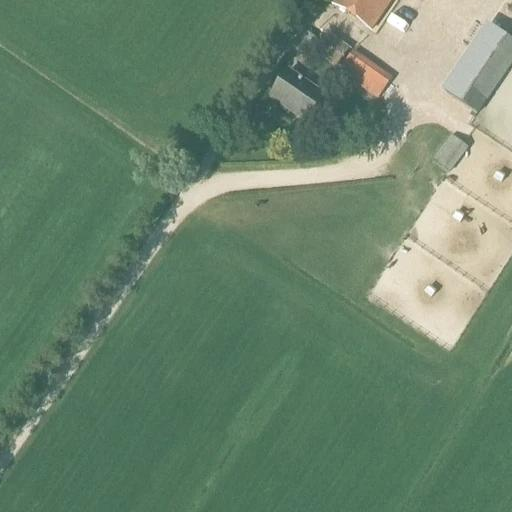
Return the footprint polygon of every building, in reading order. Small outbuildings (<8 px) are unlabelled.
[(344,0),(341,5),(373,27),(391,1),(403,9),(400,13),(405,15),(388,40),(416,57),(440,21),(412,2),(413,0),(344,0)] [(477,116),(511,64),(511,44),(492,31),(448,96),(477,116)] [(306,34),(292,51),(306,61),(319,44),(306,34)] [(349,59),(339,73),(346,78),(377,100),(378,101),(383,93),(393,80),(387,76),(354,52),(349,59)] [(306,124),(325,97),(288,72),(270,99),(306,124)] [(449,175),(468,150),(453,139),(434,164),(449,175)]
